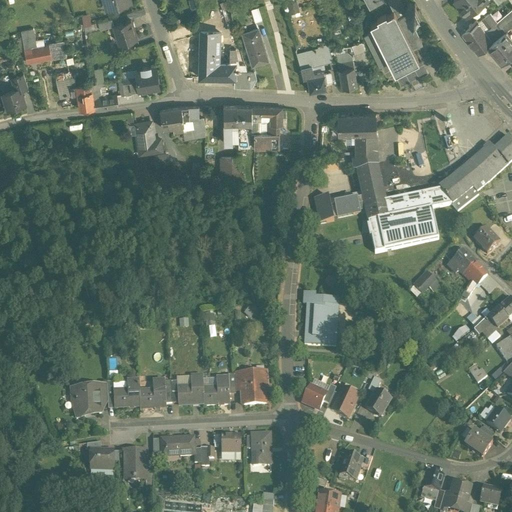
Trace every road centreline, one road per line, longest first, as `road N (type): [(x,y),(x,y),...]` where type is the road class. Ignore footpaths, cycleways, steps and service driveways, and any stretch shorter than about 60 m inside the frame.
road 1 (residential): [(307,98),(288,291),(293,415)]
road 2 (residential): [(294,425),(462,468),(490,465),(511,442)]
road 3 (residential): [(499,95),(307,98)]
road 4 (residential): [(180,98),(0,124)]
road 5 (residential): [(293,415),(119,425)]
road 6 (residential): [(307,98),(180,98)]
